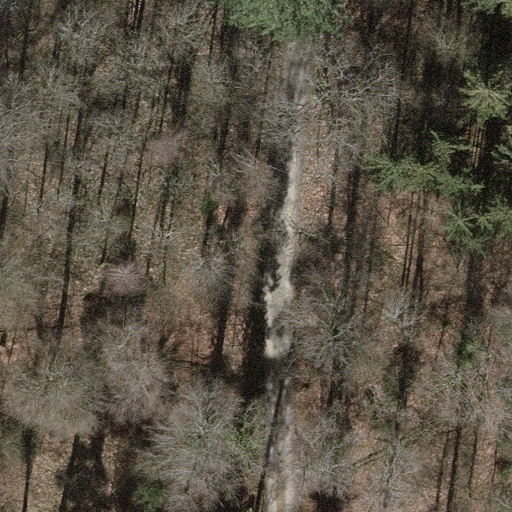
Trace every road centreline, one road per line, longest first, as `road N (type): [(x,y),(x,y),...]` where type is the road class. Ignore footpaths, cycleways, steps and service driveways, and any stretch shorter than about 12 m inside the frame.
road 1 (track): [(279,511),(273,278),(313,0)]
road 2 (track): [(273,278),(0,318)]
